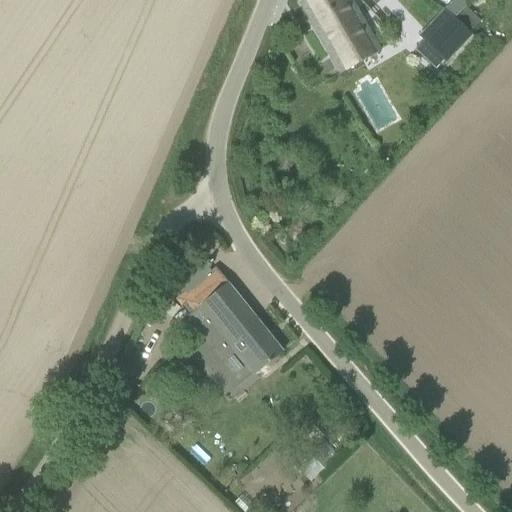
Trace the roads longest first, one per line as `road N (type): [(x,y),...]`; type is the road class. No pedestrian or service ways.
road 1 (unclassified): [(469,511),(242,248),(217,197)]
road 2 (unclassified): [(23,511),(104,374),(170,225),(217,197)]
road 3 (unclassified): [(217,197),(219,115),(267,0)]
